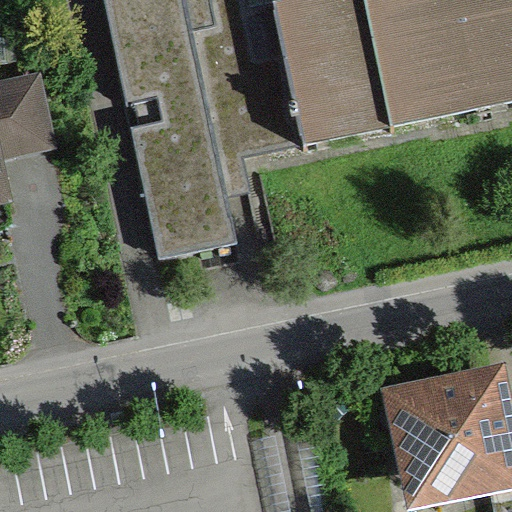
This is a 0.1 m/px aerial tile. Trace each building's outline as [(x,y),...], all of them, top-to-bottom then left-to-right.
[(223,0),(93,0),(148,263),(241,244),(225,167),(511,107),(511,0),(316,0),(227,19),(223,0)] [(35,91),(0,98),(0,207),(3,207),(0,194),(0,159),(48,149),(35,91)] [(511,399),(507,376),(380,404),(404,511),(488,511),(511,507),(511,399)] [(336,511),(320,430),(296,435),(311,511),(336,511)] [(290,511),(276,441),(253,446),(266,511),(290,511)]
